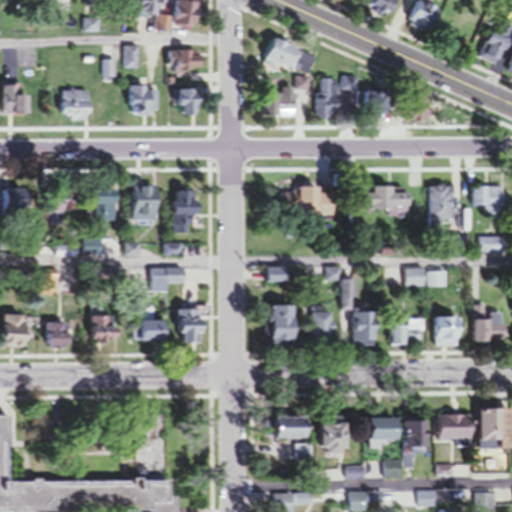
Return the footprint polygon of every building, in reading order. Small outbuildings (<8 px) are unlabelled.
[(166,6),(156,5),(157,0),(133,0),(131,15),(157,18),(156,22),(164,23),(166,6)] [(373,0),(368,12),(390,21),(398,0),(373,0)] [(171,6),(173,31),(198,30),(196,4),(171,6)] [(406,25),(427,39),(442,17),(432,11),(430,15),(417,7),(406,25)] [(291,75),(299,52),(268,41),(261,64),(291,75)] [(306,82),(292,82),(292,105),(306,105),(306,82)] [(1,89),(1,120),(29,120),(29,98),(16,98),(17,89),(1,89)] [(128,120),(156,120),(156,91),(128,91),(128,120)] [(175,122),(199,122),(199,93),(175,93),(175,122)] [(60,121),(89,121),(89,95),(60,95),(60,121)] [(384,123),(387,97),(368,95),(365,121),(384,123)] [(411,122),(427,121),(426,108),(410,110),(411,122)] [(130,224),(156,224),(156,189),(130,189),(130,224)] [(439,233),(439,225),(453,225),(453,190),(427,190),(427,233),(439,233)] [(297,216),(318,216),(318,191),(297,191),(297,199),(282,199),(282,211),(297,211),(297,216)] [(386,222),(408,222),(408,198),(392,197),(393,191),(361,191),(361,215),(386,216),(386,222)] [(469,212),(483,212),(483,221),(502,221),(502,191),(469,191),(469,212)] [(93,193),(93,225),(117,225),(117,193),(93,193)] [(28,225),(28,195),(6,195),(6,225),(28,225)] [(63,220),(76,219),(76,195),(43,196),(44,228),(63,228),(63,220)] [(171,238),(185,238),(185,226),(197,226),(197,204),(171,204),(171,238)] [(100,243),(82,243),(82,259),(100,259),(100,243)] [(149,297),(165,297),(165,286),(181,286),(181,273),(149,273),(149,297)] [(402,273),(402,292),(422,292),(422,273),(402,273)] [(295,310),(264,310),(264,350),(295,350),(295,310)] [(309,311),(309,347),(332,347),(332,311),(309,311)] [(140,346),(166,346),(166,325),(150,325),(150,313),(140,313),(140,346)] [(202,313),(188,313),(188,318),(180,318),(180,347),(202,347),(202,313)] [(352,350),(378,349),(376,314),(350,315),(352,350)] [(473,324),(473,347),(504,347),(504,318),(488,318),(488,324),(473,324)] [(0,353),(29,353),(29,319),(0,319),(0,353)] [(460,348),(460,321),(432,321),(432,348),(460,348)] [(422,322),(390,322),(390,348),(422,348),(422,322)] [(48,353),(73,350),(71,325),(46,328),(48,353)] [(118,330),(101,330),(101,348),(118,348),(118,330)] [(511,412),(480,413),(480,454),(511,453),(511,412)] [(10,486),(10,421),(0,420),(0,511),(179,511),(180,510),(170,510),(169,485),(10,486)] [(436,420),(436,446),(472,446),(472,420),(436,420)] [(276,443),(310,443),(310,421),(276,421),(276,443)] [(320,421),(320,457),(347,457),(347,421),(320,421)] [(370,445),(401,445),(402,464),(382,465),(382,483),(401,482),(401,472),(426,472),(425,422),(370,423),(370,445)] [(295,461),(308,465),(312,452),(298,448),(295,461)]
